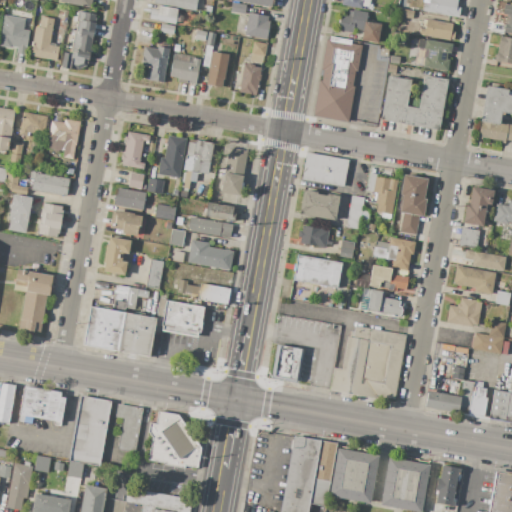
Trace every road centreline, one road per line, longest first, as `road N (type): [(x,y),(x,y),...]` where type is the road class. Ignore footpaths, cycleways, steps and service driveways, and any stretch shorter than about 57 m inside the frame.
road 1 (residential): [(0,79),(511,171)]
road 2 (residential): [(404,430),(483,0)]
road 3 (residential): [(59,367),(125,0)]
road 4 (tertiary): [(250,327),(308,0)]
road 5 (tertiary): [(0,357),(236,398)]
road 6 (tertiary): [(317,414),(511,449)]
